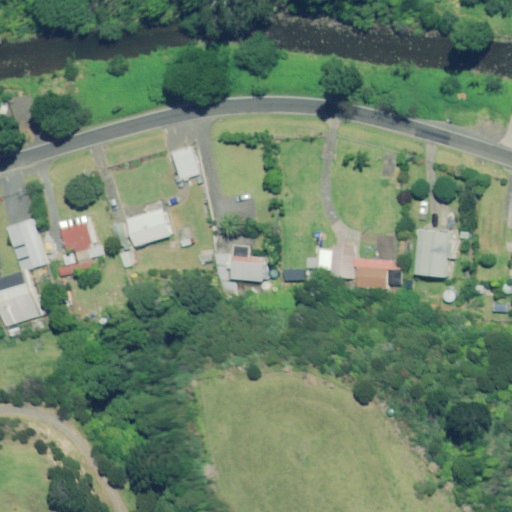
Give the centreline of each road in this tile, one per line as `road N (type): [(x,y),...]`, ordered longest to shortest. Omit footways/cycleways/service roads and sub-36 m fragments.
road 1 (tertiary): [(0,166),(178,114),(268,103),(382,118),(511,158)]
road 2 (residential): [(0,397),(24,400),(61,435),(107,511)]
